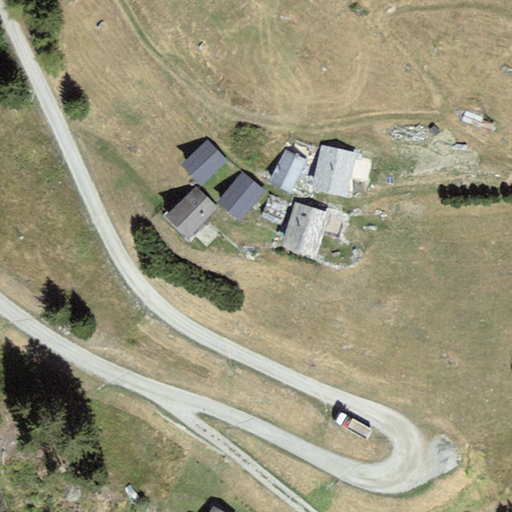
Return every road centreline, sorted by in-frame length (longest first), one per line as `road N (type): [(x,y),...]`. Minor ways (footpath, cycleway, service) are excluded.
road 1 (track): [(0,304),(98,366),(378,479),(414,479),(424,465),(414,434),(179,325),(131,277),(0,2)]
road 2 (track): [(118,0),(157,56),(222,110),(295,127),(444,112),(382,21),(410,7),(511,13)]
road 3 (track): [(166,397),(322,511)]
